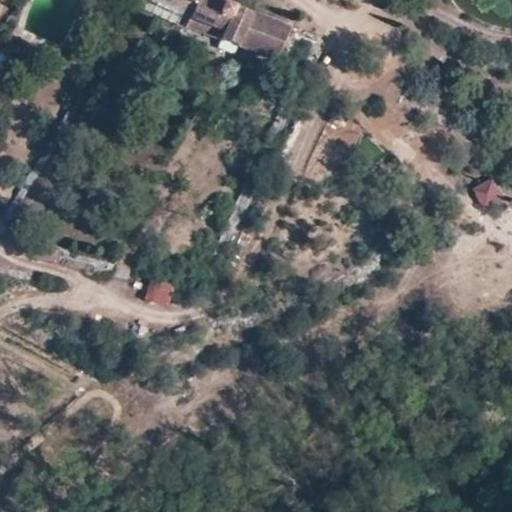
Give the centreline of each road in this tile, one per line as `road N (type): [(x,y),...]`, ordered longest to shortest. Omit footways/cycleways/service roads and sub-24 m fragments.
road 1 (track): [(308,0),(334,23),(337,63),(314,139),(241,275),(200,307),(156,316),(0,248)]
road 2 (track): [(363,0),(363,19),(395,38),(385,72),(370,83),(333,74)]
